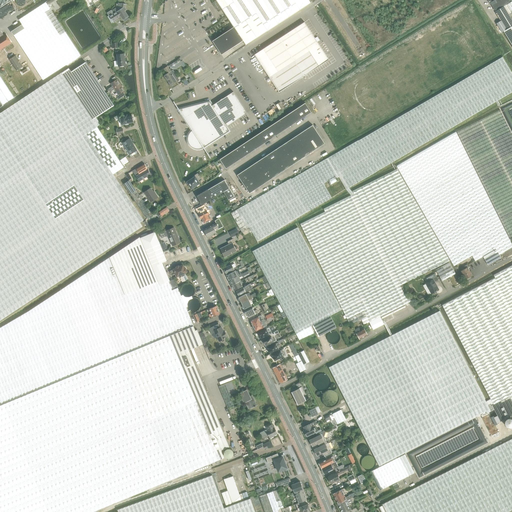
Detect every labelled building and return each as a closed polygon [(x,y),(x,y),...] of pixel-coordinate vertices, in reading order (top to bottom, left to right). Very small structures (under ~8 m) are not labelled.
[(0,0),(0,107),(3,106),(3,105),(14,98),(0,76),(0,6),(9,0),(0,0)] [(215,0),(234,27),(212,41),(221,55),(243,41),(246,45),(310,3),(308,0),(215,0)] [(506,0),(494,0),(488,4),(493,12),(508,2),(506,0)] [(65,33),(47,5),(46,2),(19,20),(23,26),(24,29),(14,36),(26,54),(43,80),(54,72),(80,55),(65,33)] [(111,10),(107,13),(113,22),(115,21),(117,20),(116,19),(117,19),(120,16),(123,20),(128,17),(126,13),(124,11),(126,10),(125,8),(125,4),(122,3),(120,9),(113,14),(111,10)] [(8,20),(18,14),(12,5),(0,12),(0,15),(2,18),(5,16),(8,20)] [(501,20),(507,29),(511,26),(511,19),(504,6),(496,11),(501,20)] [(503,31),(507,29),(501,20),(496,23),(502,32),(503,31)] [(304,22),(254,54),(279,92),(329,60),(304,22)] [(511,26),(507,29),(503,31),(511,45),(511,26)] [(0,40),(2,43),(9,38),(6,34),(3,35),(0,29),(0,40)] [(0,50),(12,43),(9,38),(2,43),(0,40),(0,50)] [(115,67),(118,66),(126,65),(124,54),(119,54),(119,51),(115,51),(116,55),(117,55),(118,61),(114,61),(115,67)] [(23,67),(15,56),(9,59),(17,70),(23,67)] [(236,210),(231,213),(242,232),(249,227),(258,242),(265,238),(303,215),(332,198),(323,183),(328,181),(330,185),(337,181),(335,177),(337,175),(346,190),(347,190),(348,192),(351,196),(354,194),(351,190),(349,189),(349,188),(389,165),(430,141),(465,120),(480,111),(511,92),(511,74),(502,57),(474,74),(447,90),(446,89),(417,106),(363,137),(327,159),(327,158),(310,168),(292,179),(291,178),(278,186),(248,203),(238,209),(236,210)] [(179,59),(169,66),(171,68),(181,62),(179,59)] [(69,67),(62,71),(97,126),(100,124),(96,117),(114,106),(86,61),(71,70),(69,67)] [(171,86),(177,82),(180,80),(173,69),(170,71),(167,66),(163,69),(167,74),(164,76),(171,86)] [(0,111),(0,188),(97,126),(62,71),(47,81),(8,107),(0,111)] [(110,92),(114,89),(118,95),(116,96),(119,99),(125,95),(123,92),(125,91),(117,79),(110,84),(112,86),(108,89),(110,92)] [(199,102),(200,104),(178,109),(192,130),(190,132),(188,135),(188,137),(188,140),(188,142),(189,145),(191,147),(193,148),(196,149),(198,149),(201,149),(204,148),(229,131),(226,127),(247,113),(233,92),(212,105),(210,101),(203,103),(203,101),(199,102)] [(305,103),(300,106),(295,110),(301,119),(311,112),(305,103)] [(295,110),(290,113),(296,122),(301,119),(295,110)] [(511,236),(511,134),(500,110),(468,126),(456,132),(464,148),(474,166),(493,205),(509,238),(511,236)] [(290,113),(285,116),(291,125),(296,122),(290,113)] [(133,121),(134,121),(134,118),(133,118),(132,115),(127,116),(127,115),(121,116),(121,117),(120,118),(122,125),(125,124),(126,125),(128,124),(128,123),(134,122),(133,121)] [(285,116),(280,120),(286,129),(291,125),(285,116)] [(280,120),(275,123),(281,132),(286,129),(280,120)] [(275,123),(270,126),(276,135),(281,132),(275,123)] [(297,135),(303,144),(309,153),(325,143),(312,125),(297,135)] [(0,319),(142,226),(140,222),(143,220),(115,178),(113,174),(123,167),(97,126),(0,188),(0,319)] [(270,126),(265,129),(271,139),(276,135),(270,126)] [(265,129),(260,133),(266,142),(271,139),(265,129)] [(478,260),(483,257),(496,249),(499,255),(511,247),(511,245),(511,242),(471,163),(456,132),(431,146),(397,166),(402,176),(416,199),(435,233),(454,266),(472,256),(475,261),(478,260)] [(260,133),(255,136),(261,145),(266,142),(260,133)] [(297,135),(292,138),(298,147),(303,144),(297,135)] [(255,136),(250,139),(256,149),(261,145),(255,136)] [(292,138),(287,142),(293,151),(298,147),(292,138)] [(130,139),(122,143),(129,155),(130,155),(130,156),(131,156),(136,153),(137,152),(136,151),(130,139)] [(250,139),(245,143),(251,152),(256,149),(250,139)] [(287,142),(282,145),(288,154),(293,151),(287,142)] [(245,143),(240,146),(246,155),(251,152),(245,143)] [(304,157),(309,153),(303,144),(298,147),(304,157)] [(282,145),(277,148),(283,157),(288,154),(282,145)] [(240,146),(230,153),(236,162),(246,155),(240,146)] [(299,160),(304,157),(298,147),(293,151),(299,160)] [(277,148),(272,152),(278,161),(283,157),(277,148)] [(294,163),(299,160),(293,151),(288,154),(294,163)] [(272,152),(267,155),(273,164),(278,161),(272,152)] [(230,153),(225,156),(231,165),(236,162),(230,153)] [(289,167),(294,163),(288,154),(283,157),(289,167)] [(267,155),(262,158),(268,167),(273,164),(267,155)] [(226,169),(231,165),(225,156),(220,159),(226,169)] [(125,157),(120,160),(123,165),(129,162),(125,157)] [(284,170),(289,167),(283,157),(278,161),(284,170)] [(262,158),(257,161),(263,171),(268,167),(262,158)] [(257,161),(252,165),(258,174),(263,171),(257,161)] [(279,173),(284,170),(278,161),(273,164),(279,173)] [(139,181),(151,175),(144,164),(133,171),(139,181)] [(274,177),(279,173),(273,164),(268,167),(274,177)] [(252,165),(247,168),(253,177),(258,174),(252,165)] [(269,180),(274,177),(268,167),(263,171),(269,180)] [(247,168),(242,171),(248,181),(253,177),(247,168)] [(364,325),(370,322),(380,317),(409,303),(400,286),(450,261),(430,227),(411,193),(397,169),(353,191),(354,194),(351,196),(341,201),(324,209),(325,212),(300,224),(312,248),(350,325),(361,319),(364,325)] [(237,175),(243,184),(248,181),(242,171),(237,175)] [(264,183),(269,180),(263,171),(258,174),(264,183)] [(199,181),(202,179),(198,173),(192,177),(193,178),(187,182),(189,185),(188,185),(190,188),(191,188),(196,185),(196,186),(199,184),(198,184),(200,183),(199,181)] [(259,186),(264,183),(258,174),(253,177),(259,186)] [(254,190),(259,186),(253,177),(248,181),(254,190)] [(152,215),(129,180),(123,184),(147,218),(152,215)] [(225,180),(219,183),(224,192),(228,200),(234,196),(225,180)] [(249,193),(254,190),(248,181),(243,184),(249,193)] [(201,205),(224,192),(219,183),(196,196),(201,205)] [(150,202),(158,197),(155,193),(154,193),(150,188),(144,192),(150,202)] [(159,218),(169,211),(166,206),(156,213),(159,218)] [(209,208),(206,210),(202,212),(199,207),(196,208),(198,212),(199,211),(199,213),(200,215),(198,216),(200,218),(201,219),(202,219),(204,223),(211,220),(209,215),(211,214),(209,208)] [(223,226),(220,221),(219,219),(215,221),(216,222),(203,229),(208,238),(216,233),(215,230),(218,228),(219,229),(223,226)] [(252,251),(296,334),(310,327),(310,326),(312,325),(312,324),(329,315),(330,316),(341,310),(297,227),(252,251)] [(172,246),(180,242),(174,228),(160,234),(162,238),(168,235),(172,246)] [(237,229),(229,232),(232,237),(239,233),(237,229)] [(155,232),(140,238),(160,285),(168,282),(170,281),(162,262),(167,260),(155,232)] [(28,312),(0,327),(0,404),(122,354),(193,325),(178,288),(172,290),(168,282),(160,285),(140,238),(140,237),(28,312)] [(230,252),(237,248),(236,246),(234,247),(232,243),(235,242),(233,238),(227,241),(229,244),(220,248),(224,257),(231,254),(230,252)] [(501,258),(499,255),(496,249),(483,257),(488,265),(501,258)] [(449,262),(436,269),(442,281),(455,273),(449,262)] [(234,264),(232,265),(232,264),(223,268),(226,274),(234,270),(234,269),(236,269),(234,264)] [(461,268),(462,270),(461,271),(465,279),(472,275),(468,268),(468,267),(467,264),(461,268)] [(177,267),(170,270),(172,274),(175,273),(177,277),(180,275),(181,277),(183,282),(187,280),(185,275),(184,273),(186,272),(187,271),(185,268),(184,268),(183,265),(179,266),(179,265),(177,266),(176,266),(177,267)] [(487,413),(494,409),(511,400),(511,265),(499,272),(493,275),(495,278),(485,283),(442,305),(464,347),(483,384),(491,399),(493,404),(492,405),(488,407),(485,402),(474,382),(455,343),(439,311),(329,367),(379,466),(486,411),(487,413)] [(229,279),(229,280),(238,275),(237,275),(235,271),(226,275),(228,279),(229,279)] [(428,282),(426,283),(431,294),(433,293),(434,293),(436,292),(437,291),(439,290),(434,282),(438,280),(435,274),(426,278),(428,282)] [(230,281),(231,285),(241,281),(242,280),(240,276),(239,276),(238,275),(229,280),(230,281)] [(170,281),(168,282),(172,290),(178,288),(174,279),(170,281)] [(241,282),(241,281),(231,285),(232,286),(232,285),(233,286),(232,287),(234,291),(243,287),(240,282),(241,282)] [(181,289),(182,292),(183,294),(185,296),(187,297),(190,297),(192,296),(194,294),(195,291),(195,289),(194,286),(192,284),(189,284),(186,284),(184,285),(182,287),(181,289)] [(250,284),(247,285),(236,292),(238,296),(252,288),(250,284)] [(241,301),(242,303),(252,298),(252,299),(253,299),(251,295),(247,297),(246,294),(239,297),(239,298),(238,299),(240,302),(241,301)] [(188,308),(189,310),(192,311),(194,312),(197,311),(199,310),(201,307),(201,305),(200,302),(199,300),(197,298),(194,298),(191,298),(189,300),(188,302),(187,305),(188,308)] [(253,300),(252,299),(252,298),(242,303),(243,305),(241,305),(243,309),(244,308),(244,309),(251,306),(251,304),(253,303),(251,301),(253,300)] [(212,317),(220,314),(216,306),(209,309),(211,312),(208,313),(210,317),(212,316),(212,317)] [(249,317),(258,313),(257,310),(254,311),(252,308),(244,312),(247,316),(248,316),(249,317)] [(250,320),(253,326),(263,321),(260,315),(250,320)] [(336,327),(330,316),(329,315),(312,324),(312,325),(318,337),(336,327)] [(384,324),(380,317),(370,322),(373,329),(384,324)] [(266,326),(263,321),(253,326),(255,332),(264,328),(263,327),(266,326)] [(218,324),(209,329),(211,334),(215,333),(219,341),(221,340),(221,341),(222,342),(224,341),(225,340),(224,339),(226,338),(226,337),(227,337),(224,331),(223,332),(221,327),(220,328),(218,324)] [(193,325),(122,354),(149,421),(197,401),(210,432),(221,459),(225,458),(221,450),(229,447),(189,350),(203,344),(197,330),(195,330),(193,325)] [(269,335),(269,336),(273,334),(274,336),(276,335),(275,334),(279,333),(278,330),(272,333),(271,331),(269,327),(258,333),(258,334),(257,334),(258,336),(259,336),(261,339),(266,336),(269,335)] [(314,333),(310,327),(296,334),(299,340),(314,333)] [(359,339),(368,335),(364,328),(360,330),(359,328),(355,330),(359,339)] [(327,340),(328,342),(330,343),(333,344),(335,344),(337,342),(339,341),(340,338),(339,336),(338,334),(336,332),(334,331),(331,332),(329,333),(328,335),(327,337),(327,340)] [(277,341),(274,336),(273,334),(269,336),(270,337),(263,340),(263,341),(263,342),(263,343),(264,343),(266,346),(271,344),(274,343),(273,342),(277,341)] [(277,342),(277,343),(275,344),(272,345),(267,348),(269,351),(268,352),(269,353),(270,353),(270,354),(279,350),(277,346),(280,345),(279,343),(284,341),(283,339),(277,342)] [(292,343),(289,345),(295,356),(298,355),(292,343)] [(282,354),(285,353),(283,349),(280,351),(280,350),(277,352),(272,355),(273,357),(273,358),(274,359),(275,360),(283,356),(282,354)] [(303,350),(298,353),(301,361),(307,358),(304,350),(303,350)] [(0,511),(92,511),(221,459),(210,432),(197,401),(149,421),(122,354),(0,404),(0,511)] [(306,369),(301,361),(296,364),(299,371),(300,372),(306,369)] [(280,383),(287,380),(280,364),(272,368),(280,383)] [(313,381),(313,384),(314,387),(316,389),(319,390),(322,391),(325,390),(327,389),(329,387),(330,384),(330,381),(329,378),(327,376),(325,374),(322,374),(319,374),(316,376),(314,378),(313,381)] [(238,391),(233,380),(219,386),(228,408),(234,406),(229,395),(235,392),(238,391)] [(302,402),(304,401),(302,396),(305,394),(301,387),(298,388),(298,389),(293,392),(295,397),(294,398),(293,396),(298,405),(302,403),(302,402)] [(255,406),(257,405),(253,398),(251,399),(247,390),(239,394),(244,403),(246,402),(249,409),(254,407),(255,406)] [(321,397),(321,400),(322,403),(324,405),(327,407),(330,407),(333,407),(335,405),(337,403),(338,400),(338,397),(337,394),(335,392),(333,390),(330,390),(327,390),(324,392),(322,394),(321,397)] [(240,396),(234,398),(238,406),(243,403),(240,396)] [(491,399),(485,402),(488,407),(492,405),(493,404),(491,399)] [(511,415),(511,400),(494,409),(497,416),(500,421),(511,415)] [(315,408),(309,411),(312,417),(318,414),(315,408)] [(325,417),(324,417),(326,421),(331,419),(334,425),(337,424),(338,425),(346,420),(341,410),(330,415),(330,414),(325,417)] [(304,427),(303,427),(304,429),(304,430),(305,432),(304,434),(305,435),(306,435),(307,436),(308,435),(312,434),(313,434),(315,433),(315,432),(316,434),(322,431),(320,428),(317,430),(315,425),(317,424),(315,421),(304,427)] [(273,435),(278,434),(275,427),(274,428),(272,423),(266,426),(268,430),(266,431),(266,430),(260,432),(262,438),(268,435),(269,438),(274,436),(273,435)] [(320,433),(321,435),(310,440),(310,441),(310,443),(311,443),(312,446),(317,444),(318,444),(320,447),(327,443),(324,437),(326,431),(325,431),(320,433)] [(506,511),(509,511),(511,509),(511,438),(382,504),(385,511),(506,511)] [(263,444),(266,449),(273,446),(271,441),(263,444)] [(328,442),(327,443),(320,447),(314,449),(315,451),(314,452),(316,452),(317,455),(322,453),(323,453),(325,456),(332,453),(330,449),(331,448),(328,442)] [(358,448),(358,450),(358,453),(360,454),(362,455),(364,455),(367,454),(368,452),(368,450),(368,448),(366,446),(364,445),(362,445),(360,446),(358,448)] [(344,453),(347,452),(348,455),(353,453),(349,446),(343,449),(344,453)] [(225,454),(225,456),(227,457),(229,458),(231,458),(233,457),(234,455),(234,453),(234,451),(232,450),(230,449),(228,449),(227,450),(225,452),(225,454)] [(277,453),(266,458),(268,463),(274,460),(278,471),(287,468),(282,457),(279,458),(277,453)] [(405,454),(370,472),(380,490),(414,473),(405,454)] [(367,470),(370,470),(372,469),(374,467),(375,465),(375,462),(375,460),(373,458),(371,456),(369,455),(366,456),(364,457),(362,458),(361,461),(361,463),(361,466),(363,468),(365,469),(367,470)] [(319,463),(322,469),(336,462),(333,457),(328,459),(319,463)] [(334,469),(338,467),(336,462),(322,469),(324,474),(334,469)] [(337,475),(343,472),(342,469),(327,477),(331,484),(336,481),(336,483),(340,481),(337,475)] [(118,511),(254,511),(250,498),(224,508),(212,475),(118,509),(118,511)] [(227,490),(224,492),(221,493),(226,505),(241,500),(232,476),(223,479),(227,490)] [(291,484),(292,484),(289,478),(281,481),(283,487),(284,487),(291,484)] [(291,484),(294,493),(298,503),(306,500),(299,481),(292,484),(291,484)] [(259,496),(264,511),(277,511),(277,510),(284,508),(281,499),(278,490),(259,496)] [(333,494),(338,504),(346,500),(356,495),(355,491),(348,495),(349,496),(345,498),(341,490),(333,494)] [(351,510),(346,500),(338,504),(341,511),(346,511),(348,511),(347,511),(348,511),(350,511),(350,510),(351,510)]
